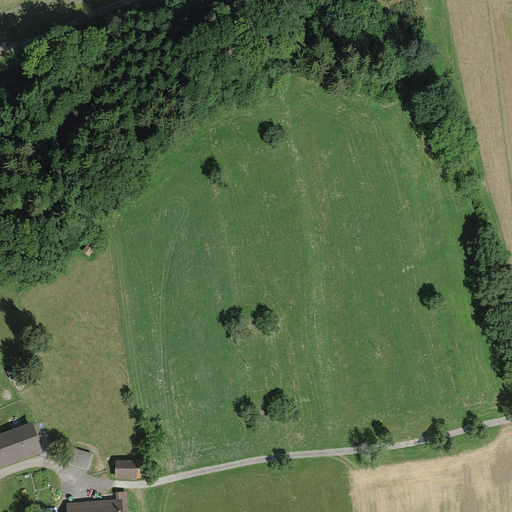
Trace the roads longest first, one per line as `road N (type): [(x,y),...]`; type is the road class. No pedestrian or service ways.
road 1 (track): [(511,419),(389,447),(255,459),(151,483),(74,478),(40,462),(0,473)]
road 2 (track): [(140,0),(0,56)]
